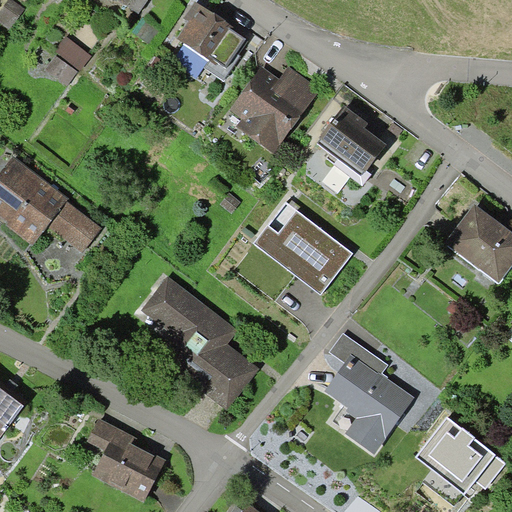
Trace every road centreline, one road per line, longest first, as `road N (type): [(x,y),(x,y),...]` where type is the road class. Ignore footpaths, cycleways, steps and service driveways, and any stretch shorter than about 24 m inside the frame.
road 1 (residential): [(459,154),(225,459)]
road 2 (residential): [(0,338),(225,459)]
road 3 (residential): [(245,0),(382,91)]
road 4 (residential): [(382,91),(426,66),(511,70)]
